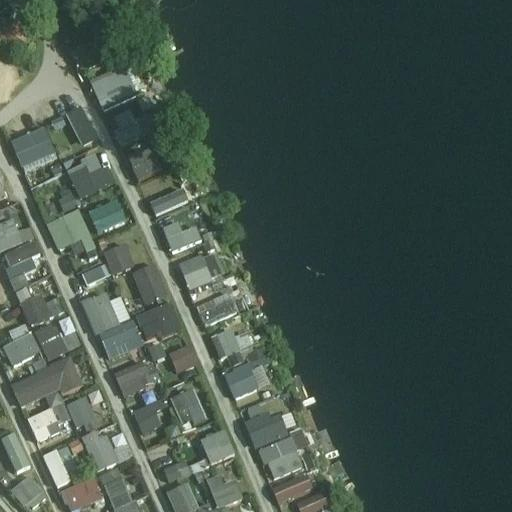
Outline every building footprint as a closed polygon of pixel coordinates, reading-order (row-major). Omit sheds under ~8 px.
[(0,0),(0,5),(27,11),(28,0),(0,0)] [(0,21),(0,43),(16,43),(16,21),(0,21)] [(71,56),(83,78),(98,70),(86,48),(71,56)] [(100,110),(136,100),(129,74),(93,84),(100,110)] [(83,150),(99,142),(82,109),(66,117),(83,150)] [(158,133),(151,117),(135,124),(130,113),(112,121),(124,148),(158,133)] [(47,129),(10,144),(21,170),(57,156),(47,129)] [(129,160),(141,184),(164,173),(152,149),(129,160)] [(80,202),(115,187),(108,171),(103,173),(97,160),(68,173),(80,202)] [(180,185),(150,197),(160,221),(190,208),(180,185)] [(75,197),(61,200),(63,212),(77,209),(75,197)] [(89,216),(99,235),(127,222),(117,202),(89,216)] [(48,226),(59,252),(82,242),(87,255),(97,251),(80,212),(48,226)] [(0,252),(1,255),(35,241),(30,228),(19,233),(14,221),(0,227),(0,252)] [(198,230),(183,236),(179,225),(164,231),(173,255),(203,244),(198,230)] [(14,278),(28,273),(25,264),(42,257),(36,243),(5,255),(14,278)] [(127,247),(104,255),(113,278),(135,269),(127,247)] [(217,255),(205,260),(214,279),(225,275),(217,255)] [(190,293),(213,283),(202,257),(178,267),(190,293)] [(157,267),(133,275),(145,309),(169,300),(157,267)] [(40,295),(19,307),(32,330),(53,318),(40,295)] [(85,303),(95,336),(120,328),(109,295),(85,303)] [(207,328),(239,315),(231,295),(198,308),(207,328)] [(147,343),(182,330),(172,305),(138,318),(147,343)] [(136,324),(100,336),(109,362),(145,350),(136,324)] [(35,335),(41,346),(60,337),(55,326),(35,335)] [(233,331),(213,340),(222,362),(242,353),(233,331)] [(3,349),(13,369),(43,354),(33,334),(3,349)] [(42,347),(48,362),(69,353),(63,338),(42,347)] [(170,357),(179,375),(199,366),(190,347),(170,357)] [(73,361),(12,384),(21,409),(63,393),(64,397),(84,389),(73,361)] [(145,365),(116,375),(125,399),(154,389),(145,365)] [(225,376),(236,401),(260,391),(250,366),(225,376)] [(253,372),(261,389),(270,385),(262,368),(253,372)] [(186,433),(210,422),(196,391),(172,401),(186,433)] [(68,407),(77,429),(86,425),(89,432),(99,428),(88,399),(68,407)] [(156,414),(168,409),(164,402),(134,415),(143,437),(162,429),(156,414)] [(53,410),(29,421),(39,444),(64,433),(53,410)] [(248,421),(252,447),(288,441),(285,425),(272,427),(270,418),(248,421)] [(98,474),(118,466),(104,431),(84,439),(98,474)] [(17,433),(1,441),(17,474),(33,467),(17,433)] [(203,440),(208,466),(235,460),(229,434),(203,440)] [(123,438),(113,442),(123,464),(133,460),(123,438)] [(297,451),(308,449),(305,438),(264,448),(272,481),(303,473),(297,451)] [(299,453),(305,470),(315,467),(309,449),(299,453)] [(59,490),(73,483),(58,451),(44,458),(59,490)] [(186,462),(164,472),(169,486),(192,476),(186,462)] [(139,511),(121,470),(101,479),(115,511),(139,511)] [(26,510),(47,496),(33,475),(12,490),(26,510)] [(280,507),(315,492),(308,477),(273,491),(280,507)] [(236,482),(225,487),(221,478),(209,483),(220,511),(245,503),(236,482)] [(63,494),(69,507),(101,493),(95,480),(63,494)] [(169,494),(176,511),(200,511),(190,486),(169,494)] [(300,511),(325,511),(336,508),(329,492),(298,506),(300,511)]
